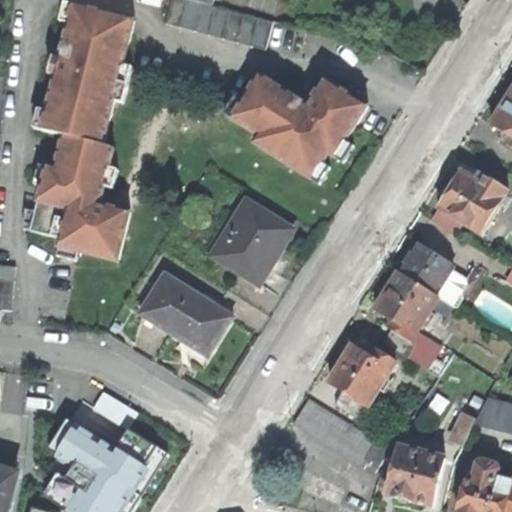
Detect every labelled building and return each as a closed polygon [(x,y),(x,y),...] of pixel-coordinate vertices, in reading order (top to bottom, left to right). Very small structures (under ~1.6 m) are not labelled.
[(170,0),(164,24),(178,27),(186,0),(184,0),(170,0)] [(186,0),(178,27),(193,31),(200,4),(186,0)] [(193,31),(207,35),(214,8),(211,7),(200,4),(193,31)] [(133,20),(73,5),(59,59),(53,58),(51,66),(49,75),(55,77),(42,131),(64,137),(102,146),(133,20)] [(214,8),(207,35),(222,39),(229,12),(214,8)] [(243,15),(229,12),(222,39),(236,43),(243,15)] [(257,19),(243,15),(236,43),(250,46),(257,19)] [(265,47),(271,23),(257,19),(250,46),(264,50),(265,47)] [(297,30),(271,23),(265,47),(290,54),(297,30)] [(254,144),(311,180),(328,153),(335,157),(366,106),(323,79),(307,104),(298,99),(258,74),(230,118),(259,136),(254,144)] [(507,144),(511,147),(511,88),(509,90),(504,96),(506,104),(500,114),(492,125),(511,137),(507,144)] [(115,149),(102,146),(64,137),(57,167),(48,165),(45,179),(32,232),(63,239),(61,248),(118,262),(130,213),(101,206),(115,149)] [(509,192),(482,174),(477,181),(463,173),(457,182),(451,191),(443,193),(439,199),(441,206),(440,209),(435,218),(455,230),(460,221),(482,235),(509,192)] [(218,259),(259,285),(270,268),(267,266),(275,254),(291,229),(246,200),(227,230),(234,235),(218,259)] [(212,255),(218,259),(234,235),(227,230),(212,255)] [(457,269),(418,244),(413,253),(400,272),(438,297),(457,269)] [(0,265),(0,280),(15,281),(16,267),(0,265)] [(440,298),(438,297),(400,272),(385,296),(376,311),(396,324),(392,330),(392,331),(384,343),(409,359),(417,347),(412,343),(440,298)] [(191,348),(207,357),(220,336),(231,318),(166,276),(141,315),(191,346),(191,348)] [(15,281),(0,280),(0,295),(13,297),(15,281)] [(0,295),(0,310),(3,311),(12,312),(13,297),(0,295)] [(397,363),(377,350),(372,358),(354,347),(343,365),(331,384),(344,392),(337,404),(357,417),(365,405),(369,408),(397,363)] [(511,403),(489,398),(477,421),(476,423),(511,432),(511,403)] [(389,450),(308,401),(293,423),(375,473),(389,450)] [(453,444),(463,449),(476,423),(477,421),(468,416),(453,444)] [(62,461),(31,511),(129,511),(167,450),(131,428),(119,448),(66,417),(46,451),(62,461)] [(445,460),(400,448),(387,496),(409,502),(433,508),(445,460)] [(506,511),(511,491),(511,479),(498,476),(500,471),(497,465),(482,462),(478,465),(473,481),(466,480),(457,511),(506,511)] [(0,511),(6,511),(9,504),(17,475),(0,470),(0,511)]
